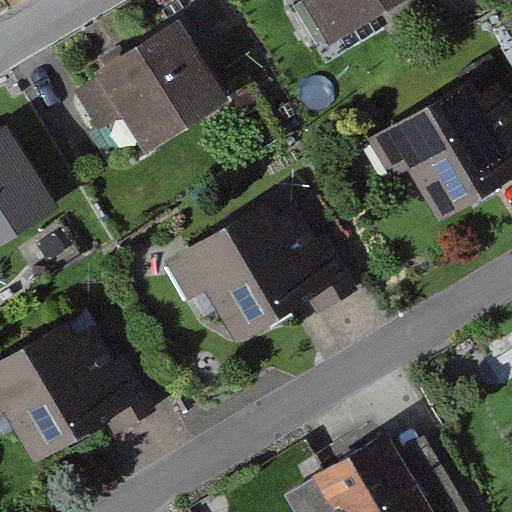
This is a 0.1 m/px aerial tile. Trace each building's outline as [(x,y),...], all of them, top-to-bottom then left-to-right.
[(313,0),(338,40),(404,0),(313,0)] [(97,64),(151,152),(236,101),(183,13),(97,64)] [(386,135),(440,224),(511,181),(511,143),(475,82),(386,135)] [(0,129),(0,238),(52,207),(3,127),(0,129)] [(183,252),(240,347),(334,290),(277,196),(183,252)] [(0,364),(0,394),(40,460),(137,402),(84,314),(0,364)] [(307,482),(325,511),(435,511),(388,434),(307,482)]
